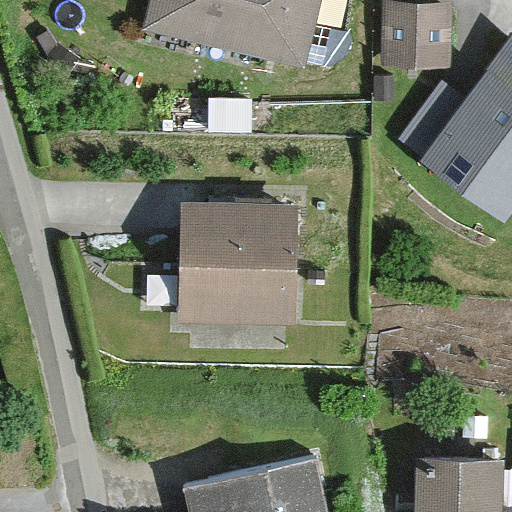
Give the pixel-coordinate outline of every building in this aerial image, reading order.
[(319,0),(149,0),(143,30),(303,69),(319,0)] [(456,68),(457,4),(383,3),(382,67),(456,68)] [(448,83),(405,142),(511,219),(511,37),(468,97),(448,83)] [(307,201),(185,198),(182,325),(304,328),(307,201)] [(505,511),(506,452),(416,452),(415,511),(505,511)] [(332,511),(321,457),(185,485),(190,511),(332,511)]
